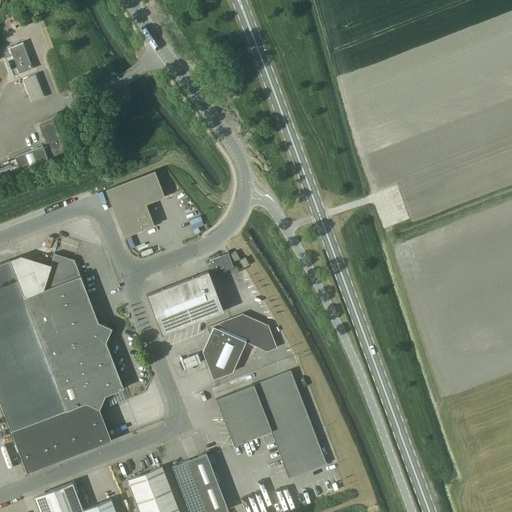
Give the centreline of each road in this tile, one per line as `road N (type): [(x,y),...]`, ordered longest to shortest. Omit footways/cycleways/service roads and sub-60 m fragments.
road 1 (primary): [(430,511),(240,0)]
road 2 (unclassified): [(412,511),(352,353),(308,266),(272,207),(246,197)]
road 3 (unclassified): [(126,276),(182,423),(0,495)]
road 4 (track): [(321,216),(383,195),(443,399)]
road 5 (unclassified): [(246,197),(241,156),(129,0)]
road 6 (unclassified): [(0,238),(96,201),(126,276)]
road 7 (unclassified): [(126,276),(210,243),(246,197)]
